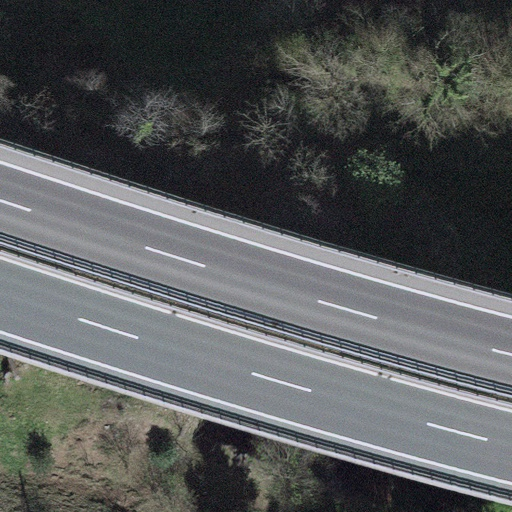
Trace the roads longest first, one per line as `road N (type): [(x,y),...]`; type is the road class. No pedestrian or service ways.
road 1 (motorway): [(0,294),(511,449)]
road 2 (motorway): [(511,354),(325,305),(0,202)]
